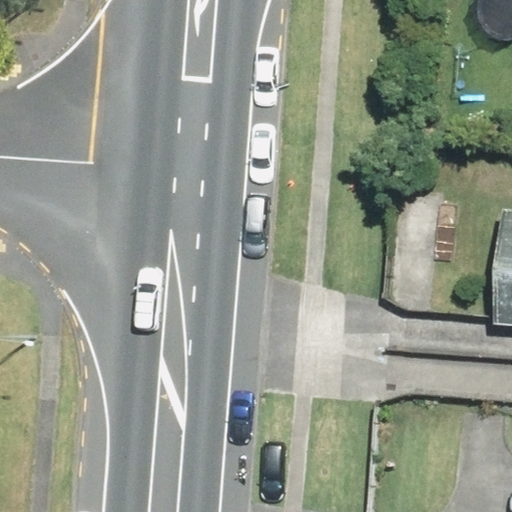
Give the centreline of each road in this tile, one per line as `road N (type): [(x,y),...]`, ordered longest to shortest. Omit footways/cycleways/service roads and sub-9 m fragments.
road 1 (primary): [(145,511),(179,168)]
road 2 (residential): [(0,155),(179,168)]
road 3 (primary): [(179,168),(190,0)]
